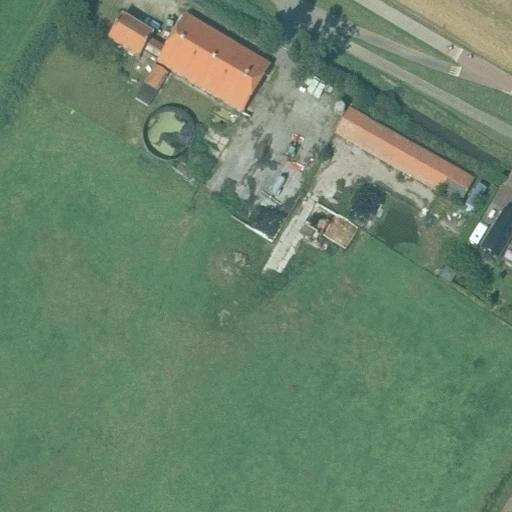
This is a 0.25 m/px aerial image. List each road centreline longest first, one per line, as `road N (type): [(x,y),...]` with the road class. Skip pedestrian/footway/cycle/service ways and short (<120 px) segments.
road 1 (unclassified): [(511,90),(401,54),(285,0)]
road 2 (unclassified): [(511,89),(361,0)]
